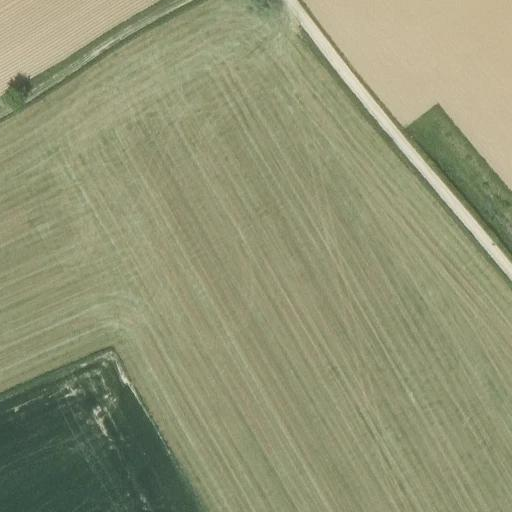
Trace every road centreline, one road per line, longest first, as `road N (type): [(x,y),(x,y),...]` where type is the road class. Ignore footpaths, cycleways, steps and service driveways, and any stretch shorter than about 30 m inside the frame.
road 1 (track): [(511,275),(289,0)]
road 2 (track): [(181,0),(0,113)]
